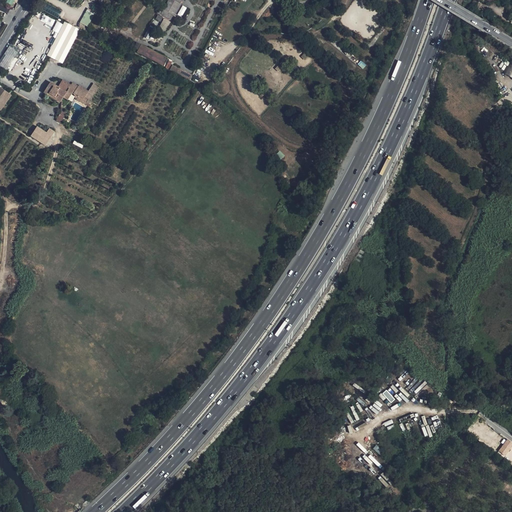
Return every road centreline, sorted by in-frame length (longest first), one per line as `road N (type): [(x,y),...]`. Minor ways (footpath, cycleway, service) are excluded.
road 1 (motorway): [(426,0),(370,140),(289,281),(202,400),(95,511)]
road 2 (motorway): [(123,511),(230,396),(302,298),(365,195),(448,0)]
